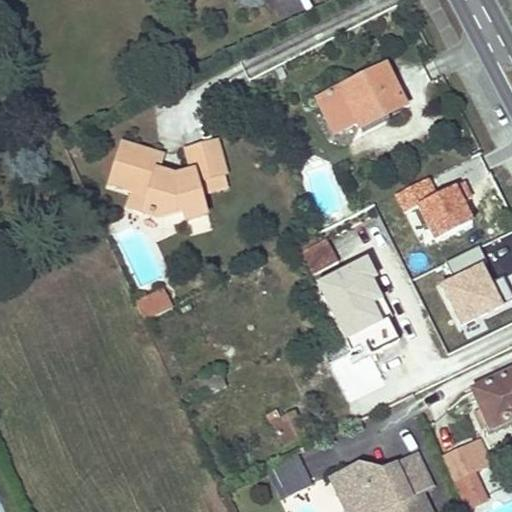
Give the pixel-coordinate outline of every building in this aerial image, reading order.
[(385,118),(395,113),(405,108),(385,69),(318,102),(334,135),(382,112),(385,118)] [(227,192),(219,145),(187,150),(191,173),(172,176),(154,168),(160,154),(123,140),(107,177),(143,193),(136,210),(151,216),(179,210),(180,220),(202,217),(198,197),(227,192)] [(436,240),(475,219),(464,199),(472,195),(465,182),(439,196),(430,179),(394,198),(403,215),(418,207),(436,240)] [(337,263),(326,241),(299,254),(310,276),(337,263)] [(486,260),(480,247),(448,262),(455,275),(439,283),(459,324),(511,298),(511,296),(503,277),(492,282),(482,261),(486,260)] [(385,321),(387,320),(388,320),(370,283),(375,280),(366,263),(316,288),(349,353),(364,345),(370,357),(396,344),(385,321)] [(162,291),(136,305),(144,323),(171,309),(162,291)] [(226,388),(218,371),(193,383),(201,400),(226,388)] [(511,422),(511,375),(472,394),(490,433),(511,422)] [(305,438),(292,413),(279,420),(274,412),(265,417),(269,424),(272,423),(285,448),(305,438)] [(463,436),(470,450),(479,446),(472,432),(463,436)] [(463,436),(436,449),(458,496),(473,488),(463,465),(483,455),(479,446),(470,450),(463,436)] [(309,487),(293,453),(263,468),(280,502),(309,487)] [(360,468),(348,474),(356,490),(344,495),(351,511),(431,511),(430,508),(426,510),(418,494),(432,487),(417,456),(374,476),(372,472),(360,468)] [(330,483),(343,510),(348,511),(351,511),(344,495),(356,490),(348,474),(330,483)]
